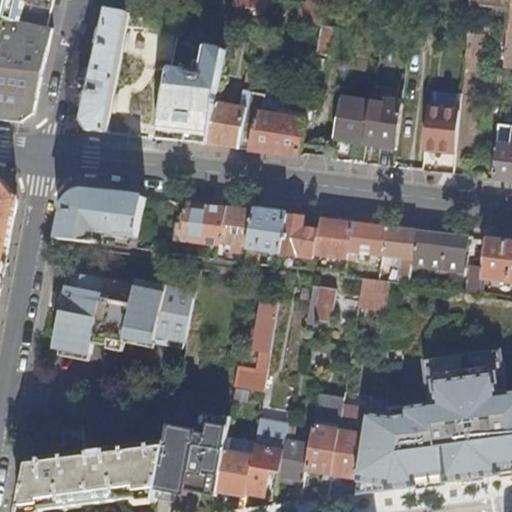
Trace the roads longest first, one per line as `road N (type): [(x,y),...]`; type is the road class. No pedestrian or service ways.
road 1 (residential): [(49,155),(511,210)]
road 2 (residential): [(0,436),(49,155)]
road 3 (residential): [(86,0),(49,155)]
